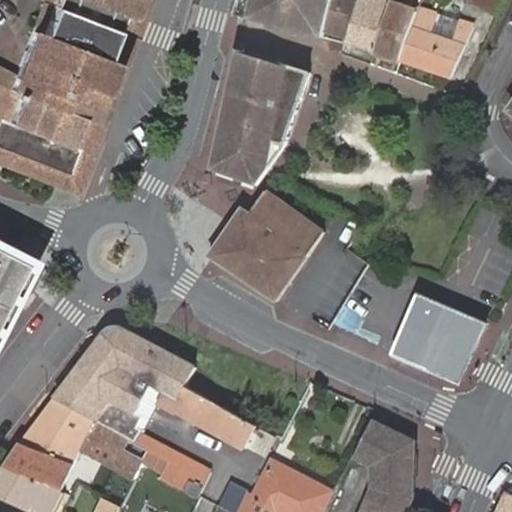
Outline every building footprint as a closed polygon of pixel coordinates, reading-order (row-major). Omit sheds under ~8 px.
[(43,0),(15,75),(0,113),(0,147),(69,174),(136,0),(43,0)] [(243,0),(239,19),(300,32),(325,37),(326,31),(348,36),(357,0),(243,0)] [(348,36),(346,42),(375,51),(391,3),(391,0),(357,0),(355,9),(348,36)] [(489,0),(487,6),(499,13),(505,0),(489,0)] [(391,3),(375,51),(402,59),(417,11),(391,3)] [(420,6),(417,11),(402,59),(452,76),(475,26),(420,6)] [(234,96),(295,118),(311,73),(240,52),(227,94),(234,96)] [(283,144),(295,118),(234,96),(227,94),(225,93),(204,164),(246,180),(281,148),(283,144)] [(323,231),(266,192),(250,214),(244,209),(213,254),(277,299),(305,258),(323,231)] [(13,295),(32,256),(3,243),(0,241),(0,293),(4,296),(8,291),(13,295)] [(19,299),(40,260),(32,256),(13,295),(19,299)] [(0,320),(13,295),(8,291),(4,296),(0,293),(0,320)] [(0,335),(14,308),(19,299),(13,295),(0,320),(0,335)] [(476,351),(489,325),(423,297),(396,352),(428,367),(476,351)] [(109,336),(58,400),(102,425),(118,433),(131,441),(151,451),(172,463),(166,475),(163,480),(201,500),(214,473),(140,433),(148,418),(144,416),(158,388),(182,402),(180,407),(212,424),(221,406),(190,388),(199,370),(140,339),(125,331),(123,335),(113,338),(109,336)] [(428,367),(434,370),(461,383),(473,357),(476,351),(428,367)] [(39,426),(84,444),(107,456),(118,433),(102,425),(58,400),(39,426)] [(259,430),(221,406),(212,424),(224,431),(221,438),(248,452),(259,430)] [(372,493),(368,504),(387,511),(410,511),(415,504),(418,441),(373,421),(354,459),(372,467),(372,493)] [(7,469),(62,491),(81,450),(84,444),(39,426),(7,469)] [(172,463),(151,451),(145,464),(166,475),(172,463)] [(324,511),(334,493),(273,461),(252,503),(270,511),(324,511)] [(0,497),(29,511),(52,511),(62,491),(7,469),(0,481),(0,497)] [(234,483),(221,510),(225,511),(243,511),(253,493),(234,483)] [(511,511),(511,496),(510,496),(502,511),(511,511)] [(116,511),(120,506),(107,498),(100,511),(116,511)]
